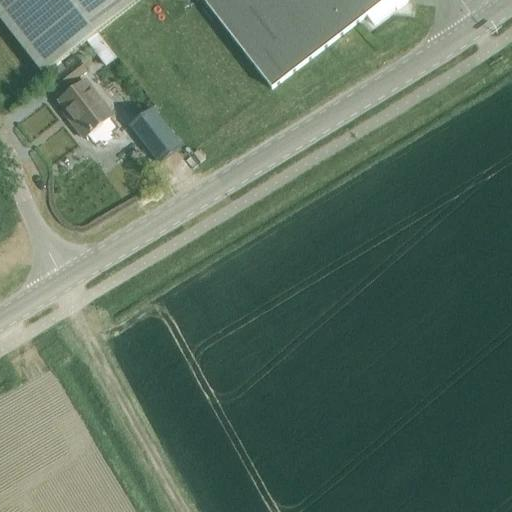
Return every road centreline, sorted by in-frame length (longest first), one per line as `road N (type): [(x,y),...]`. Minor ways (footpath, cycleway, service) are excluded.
road 1 (tertiary): [(60,283),(474,24)]
road 2 (track): [(72,310),(181,511)]
road 3 (unclassified): [(60,283),(0,146)]
